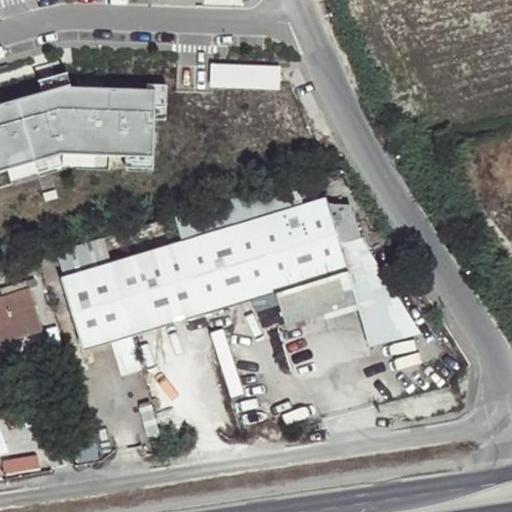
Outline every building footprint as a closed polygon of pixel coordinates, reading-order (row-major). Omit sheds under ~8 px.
[(511,0),(356,0),(383,117),(511,88),(511,0)] [(216,87),(286,88),(286,64),(217,63),(216,87)] [(71,86),(19,100),(35,160),(69,151),(154,156),(157,91),(71,86)] [(0,105),(0,169),(35,160),(19,100),(0,105)] [(276,294),(349,273),(328,201),(255,222),(276,294)] [(276,294),(255,222),(183,243),(204,315),(276,294)] [(68,269),(113,259),(109,240),(64,250),(68,269)] [(204,315),(183,243),(111,264),(132,336),(204,315)] [(83,350),(132,336),(111,264),(62,278),(83,350)] [(0,339),(42,327),(29,287),(0,296),(0,339)]
